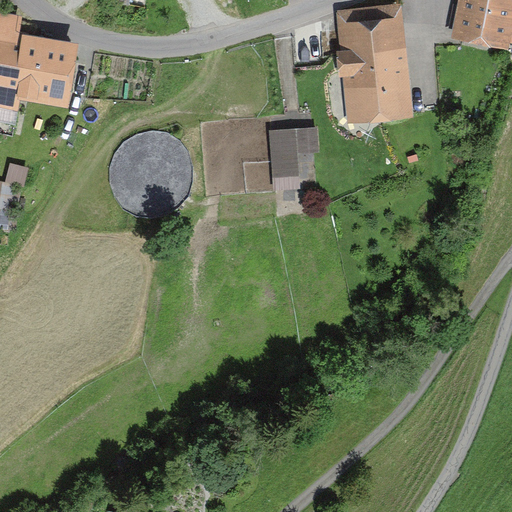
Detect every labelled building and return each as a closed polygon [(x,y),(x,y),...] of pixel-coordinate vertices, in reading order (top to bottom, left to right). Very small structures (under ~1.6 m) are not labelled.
[(511,1),(507,0),(468,0),(462,28),(510,39),(511,29),(511,1)] [(362,70),(366,114),(404,110),(395,22),(402,22),(400,6),(338,12),(342,54),(346,53),(347,71),(362,70)] [(14,104),(16,86),(63,92),(69,51),(15,44),(18,20),(0,17),(0,133),(13,135),(17,105),(14,104)] [(271,132),(274,174),(294,173),(291,130),(271,132)] [(9,178),(0,177),(0,202),(23,205),(28,161),(11,159),(9,178)] [(0,224),(8,225),(8,206),(0,206),(0,224)] [(193,511),(229,511),(237,509),(228,485),(189,500),(193,511)]
